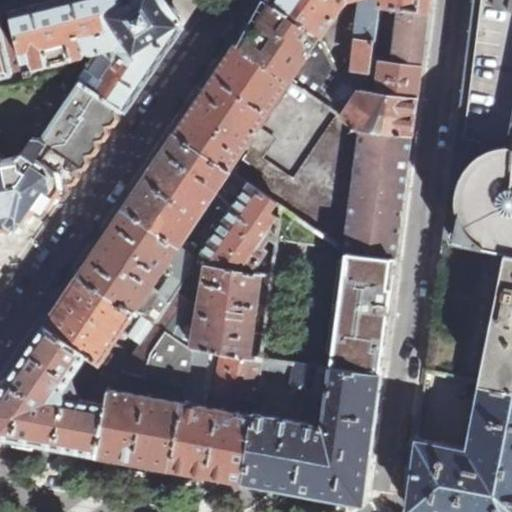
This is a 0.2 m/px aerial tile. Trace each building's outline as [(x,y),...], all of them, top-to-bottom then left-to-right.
[(50,0),(15,9),(29,67),(64,59),(88,53),(89,46),(99,51),(83,77),(127,106),(129,107),(185,24),(185,20),(170,0),(50,0)] [(321,33),(272,0),(266,0),(239,42),(291,78),(292,79),(325,102),(344,74),(321,33)] [(332,18),(305,0),(272,0),(321,33),(332,18)] [(359,32),(358,38),(375,40),(376,40),(380,4),(378,3),(378,0),(305,0),(332,18),(345,0),(367,0),(363,4),(362,4),(361,18),(356,18),(355,31),(359,32)] [(380,4),(429,9),(430,0),(378,0),(378,3),(380,4)] [(511,0),(473,0),(448,189),(445,236),(511,249),(511,0)] [(423,64),(429,9),(380,4),(376,40),(375,40),(374,56),(423,64)] [(15,9),(0,12),(14,71),(29,67),(15,9)] [(0,12),(0,75),(14,71),(0,12)] [(358,38),(355,67),(369,68),(369,75),(372,75),(374,56),(375,40),(358,38)] [(176,130),(237,173),(241,168),(235,163),(246,146),(260,125),(292,79),(291,78),(239,42),(237,44),(236,43),(222,64),(176,130)] [(418,96),(423,64),(374,56),(372,75),(369,75),(367,89),(418,96)] [(361,88),(367,89),(369,75),(369,68),(355,67),(351,63),(344,74),(361,88)] [(413,134),(418,96),(367,89),(361,88),(344,74),(325,102),(340,112),(360,127),(413,134)] [(0,229),(26,224),(43,200),(52,206),(61,193),(64,194),(67,193),(72,186),(72,183),(74,179),(77,179),(82,171),(82,167),(103,136),(108,136),(127,106),(83,77),(46,130),(34,128),(25,144),(0,148),(0,229)] [(397,256),(413,134),(360,127),(340,112),(313,152),(349,176),(353,207),(340,205),(262,154),(274,134),(260,125),(246,146),(250,150),(245,158),(252,164),(243,177),(282,204),(294,212),(334,241),(347,250),(397,256)] [(201,306),(193,346),(197,347),(198,345),(220,349),(226,351),(252,355),(261,275),(272,277),(273,273),(253,269),(266,248),(264,245),(270,236),(277,240),(282,204),(243,177),(237,173),(176,130),(126,206),(193,252),(199,243),(195,239),(193,242),(185,237),(192,226),(196,229),(202,220),(198,217),(227,175),(231,178),(225,187),(235,195),(241,187),(246,191),(206,250),(203,261),(209,264),(201,306)] [(193,252),(126,206),(81,272),(156,323),(177,293),(192,272),(196,254),(193,252)] [(294,212),(279,233),(334,247),(334,241),(294,212)] [(511,249),(445,236),(432,339),(427,371),(479,380),(511,385),(511,249)] [(334,247),(318,363),(335,365),(335,363),(382,370),(397,256),(347,250),(334,241),(334,247)] [(122,329),(143,343),(156,323),(81,272),(48,321),(89,349),(88,351),(115,369),(124,370),(138,349),(132,346),(129,350),(119,344),(119,342),(115,339),(122,329)] [(201,306),(177,293),(156,323),(193,346),(201,306)] [(89,349),(48,321),(0,391),(0,434),(99,453),(111,389),(95,386),(92,401),(74,397),(74,395),(71,395),(71,397),(68,396),(63,387),(88,351),(89,349)] [(138,349),(124,370),(115,369),(111,389),(99,453),(170,466),(184,402),(197,347),(193,346),(156,323),(143,343),(138,349)] [(184,402),(206,406),(207,402),(204,401),(207,391),(210,391),(220,349),(198,345),(197,347),(184,402)] [(226,351),(213,407),(255,415),(256,413),(262,371),(264,358),(252,355),(226,351)] [(365,502),(382,370),(335,363),(335,365),(318,363),(264,355),(264,358),(262,371),(295,376),(292,392),(330,397),(326,425),(256,413),(255,415),(246,479),(365,502)] [(511,511),(511,385),(479,380),(467,447),(457,445),(457,443),(448,441),(447,443),(418,437),(408,506),(408,508),(409,509),(411,510),(419,511),(511,511)] [(170,466),(246,479),(255,415),(213,407),(206,406),(184,402),(170,466)]
